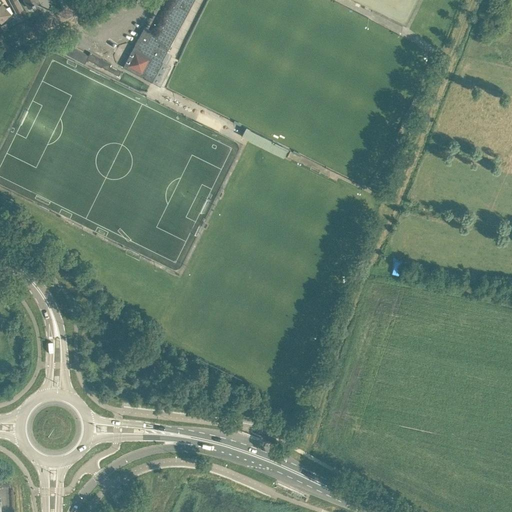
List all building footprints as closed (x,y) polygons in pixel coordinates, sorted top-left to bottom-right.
[(17,0),(9,0),(16,13),(23,9),(17,0)] [(134,47),(123,67),(151,82),(160,86),(170,66),(162,62),(161,61),(166,51),(192,4),(193,0),(171,0),(154,33),(153,32),(151,31),(150,31),(144,27),(134,47)] [(0,21),(1,22),(10,14),(1,4),(0,4),(0,21)] [(6,22),(0,25),(4,32),(9,30),(6,22)] [(88,55),(70,45),(68,48),(66,53),(84,63),(87,58),(118,75),(120,71),(110,66),(111,63),(90,52),(88,55)] [(191,119),(201,123),(205,116),(194,111),(191,119)] [(286,156),(290,147),(246,127),(242,136),(286,156)]
